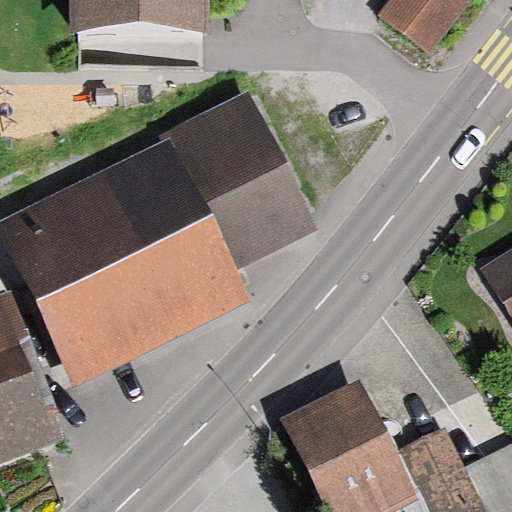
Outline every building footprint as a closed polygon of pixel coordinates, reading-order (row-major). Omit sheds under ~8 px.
[(210,0),(72,0),(73,37),(210,37),(210,0)] [(388,0),(377,14),(433,57),(475,0),(388,0)] [(168,147),(0,232),(79,385),(249,299),(236,275),(322,232),(254,97),(166,141),(168,147)] [(511,245),(477,267),(511,322),(511,245)] [(0,478),(61,456),(6,307),(0,309),(0,478)] [(361,377),(283,419),(330,511),(388,511),(421,495),(400,455),(361,377)] [(444,432),(400,455),(421,495),(430,511),(511,511),(511,449),(466,474),(444,432)]
